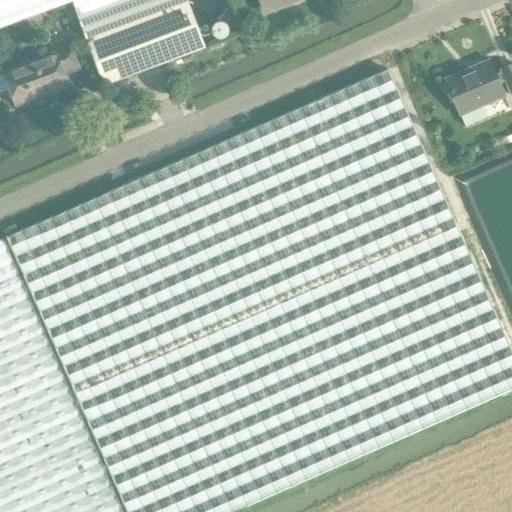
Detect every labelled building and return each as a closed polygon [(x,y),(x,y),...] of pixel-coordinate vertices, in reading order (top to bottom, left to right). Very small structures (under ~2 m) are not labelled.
[(0,0),(0,27),(71,0),(72,4),(75,12),(81,27),(103,85),(204,47),(186,0),(0,0)] [(259,0),(263,10),(287,1),(288,4),(298,0),(259,0)] [(15,105),(68,85),(64,74),(79,69),(67,38),(51,45),(54,52),(3,71),(15,105)] [(498,84),(505,81),(511,97),(511,61),(499,67),(500,70),(494,73),(488,59),(471,66),(472,70),(446,81),(460,114),(503,96),(498,84)] [(511,351),(388,69),(314,102),(0,240),(0,511),(123,511),(80,414),(83,413),(126,511),(228,511),(511,387),(511,351)]
